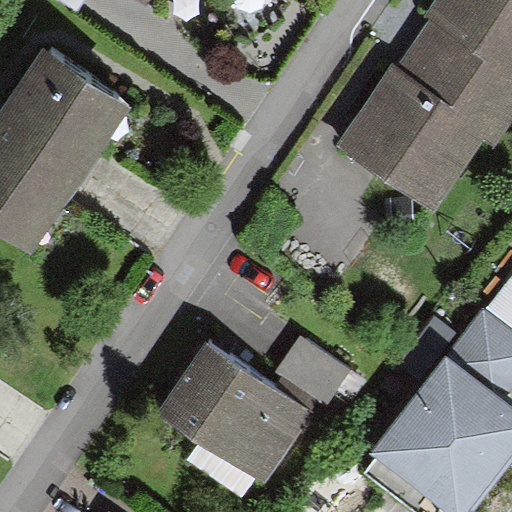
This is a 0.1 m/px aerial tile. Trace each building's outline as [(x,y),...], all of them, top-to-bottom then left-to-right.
[(511,83),(511,0),(438,0),(342,140),(431,201),(511,83)] [(37,39),(0,96),(0,218),(35,241),(127,97),(37,39)] [(511,278),(456,351),(511,394),(511,278)] [(298,333),(276,364),(329,400),(350,369),(298,333)] [(207,342),(165,407),(264,471),(306,405),(207,342)] [(511,404),(447,356),(382,442),(465,504),(511,441),(511,404)]
